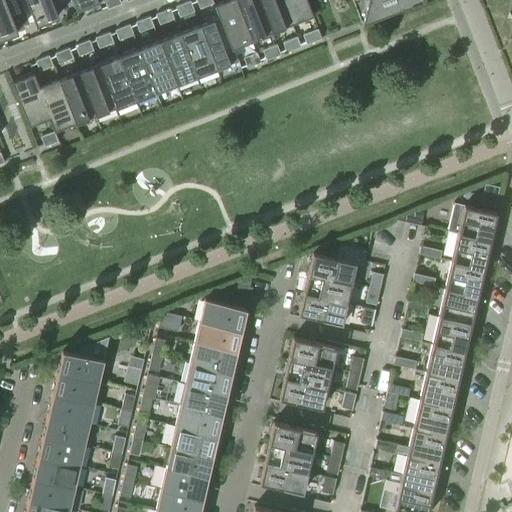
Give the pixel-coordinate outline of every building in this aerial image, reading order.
[(17,33),(18,32),(13,19),(25,13),(22,4),(20,0),(0,0),(0,36),(16,31),(17,33)] [(57,17),(59,17),(52,0),(26,0),(36,25),(38,25),(37,22),(56,15),(57,17)] [(73,0),(77,10),(78,9),(77,7),(94,0),(96,0),(97,2),(99,1),(98,0),(73,0)] [(105,0),(109,9),(122,4),(120,0),(105,0)] [(197,0),(201,9),(214,4),(215,3),(213,0),(197,0)] [(232,45),(233,45),(251,37),(252,40),(253,40),(237,0),(230,0),(217,5),(216,3),(215,3),(214,4),(220,19),(221,18),(232,45)] [(237,0),(253,40),(253,39),(252,37),(271,30),(272,32),(273,32),(260,0),(237,0)] [(260,0),(273,32),(273,31),(273,29),(292,22),(292,24),(293,24),(283,0),(260,0)] [(283,0),(293,24),(294,24),(293,21),(312,14),(313,16),(314,16),(308,0),(283,0)] [(367,0),(362,23),(422,0),(367,0)] [(177,6),(181,17),(195,11),(191,1),(177,6)] [(156,14),(160,24),(175,19),(171,8),(156,14)] [(136,22),(140,32),(155,27),(151,16),(136,22)] [(200,24),(217,68),(218,68),(217,66),(236,58),(237,61),(239,60),(233,45),(232,45),(221,18),(220,19),(202,26),(201,24),(200,24)] [(116,30),(120,40),(134,35),(130,24),(116,30)] [(180,32),(197,76),(198,76),(197,73),(216,66),(217,68),(200,24),(199,24),(200,26),(181,34),(181,31),(180,32)] [(304,35),(308,45),(323,39),(319,29),(304,35)] [(96,38),(100,48),(114,42),(110,32),(96,38)] [(160,39),(177,84),(178,84),(177,81),(196,74),(197,76),(180,32),(179,32),(180,34),(161,42),(160,39)] [(283,42),(287,53),(302,47),(298,37),(283,42)] [(140,47),(157,92),(157,89),(176,82),(176,84),(177,84),(160,39),(159,40),(160,42),(141,49),(140,47)] [(75,46),(79,56),(94,50),(90,40),(75,46)] [(263,50),(267,61),(282,55),(278,45),(263,50)] [(119,55),(136,100),(137,100),(136,97),(155,90),(156,92),(157,92),(140,47),(139,48),(139,50),(120,57),(120,55),(119,55)] [(55,53),(59,64),(74,58),(70,48),(55,53)] [(244,58),(248,68),(262,63),(258,52),(244,58)] [(99,63),(116,108),(117,107),(116,105),(135,98),(136,100),(119,55),(118,55),(119,58),(100,65),(99,63)] [(36,61),(40,71),(54,66),(50,56),(36,61)] [(79,71),(96,115),(97,115),(96,113),(115,105),(116,108),(99,63),(98,63),(99,66),(80,73),(79,71)] [(59,79),(76,123),(76,121),(95,113),(95,116),(96,115),(79,71),(78,71),(79,74),(60,81),(59,79)] [(30,123),(49,116),(50,116),(39,89),(40,89),(34,73),(33,74),(34,76),(15,84),(14,81),(12,82),(29,126),(31,126),(30,123)] [(49,116),(55,132),(56,131),(55,129),(74,121),(75,124),(76,123),(59,79),(58,79),(59,81),(40,89),(39,89),(50,116),(49,116)] [(56,131),(55,132),(41,137),(45,147),(60,142),(56,131)] [(459,233),(459,234),(491,241),(497,213),(454,203),(447,231),(459,233)] [(397,221),(422,227),(425,214),(418,212),(397,220),(397,221)] [(459,234),(452,262),(484,269),(491,241),(459,234)] [(420,254),(441,260),(443,252),(422,247),(420,254)] [(314,253),(309,274),(352,284),(353,282),(359,283),(363,265),(314,253)] [(452,262),(446,289),(478,297),(484,269),(452,262)] [(374,273),(370,288),(381,291),(384,275),(374,273)] [(238,284),(250,287),(253,274),(237,280),(238,284)] [(309,274),(304,294),(347,304),(352,284),(309,274)] [(413,282),(434,287),(436,279),(415,274),(413,282)] [(381,291),(370,288),(366,303),(377,306),(381,291)] [(446,289),(439,317),(472,325),(478,297),(446,289)] [(347,304),(304,294),(300,314),(343,324),(347,304)] [(188,335),(196,337),(204,299),(197,297),(188,335)] [(206,299),(201,321),(242,330),(247,308),(206,299)] [(407,310),(428,315),(430,307),(409,302),(407,310)] [(362,323),(373,326),(376,310),(365,308),(362,323)] [(163,312),(161,320),(181,324),(183,317),(163,312)] [(439,317),(433,345),(465,352),(472,325),(439,317)] [(181,324),(161,320),(159,327),(180,332),(181,324)] [(201,321),(196,341),(237,352),(242,330),(201,321)] [(401,337),(422,342),(424,334),(402,329),(401,337)] [(63,350),(58,372),(100,382),(105,360),(110,336),(84,348),(82,355),(63,350)] [(294,338),(289,358),(332,368),(337,348),(294,338)] [(157,339),(153,354),(163,356),(167,341),(157,339)] [(196,341),(191,362),(233,373),(237,352),(196,341)] [(433,345),(427,372),(459,380),(465,352),(433,345)] [(163,356),(153,354),(150,370),(160,372),(163,356)] [(354,357),(350,372),(361,375),(365,360),(354,357)] [(394,365),(415,370),(417,362),(396,357),(394,365)] [(289,358),(285,378),(328,388),(332,368),(289,358)] [(191,362),(186,383),(228,394),(233,373),(191,362)] [(124,380),(138,384),(142,368),(128,364),(124,380)] [(58,372),(54,393),(95,403),(100,382),(58,372)] [(361,375),(350,372),(347,388),(358,390),(361,375)] [(427,372),(420,400),(453,407),(459,380),(427,372)] [(328,388),(285,378),(280,399),(323,409),(328,388)] [(147,381),(144,396),(154,398),(157,383),(147,381)] [(186,383),(181,404),(223,415),(228,394),(186,383)] [(388,393),(409,398),(411,390),(390,385),(388,393)] [(342,408),(353,410),(357,395),(346,392),(342,408)] [(54,393),(49,414),(90,424),(95,403),(54,393)] [(126,394),(123,409),(133,412),(136,396),(126,394)] [(154,398),(144,396),(140,412),(150,414),(154,398)] [(420,400),(414,428),(446,435),(453,407),(420,400)] [(181,404),(176,425),(218,436),(223,415),(181,404)] [(133,412),(123,409),(119,425),(129,427),(133,412)] [(381,420),(403,425),(404,417),(383,412),(381,420)] [(49,414),(44,435),(86,445),(90,424),(49,414)] [(275,422),(270,443),(313,453),(318,432),(275,422)] [(138,423),(134,438),(144,441),(148,425),(138,423)] [(176,425),(172,446),(213,457),(218,436),(176,425)] [(414,428),(409,448),(377,440),(375,448),(407,455),(440,463),(446,435),(414,428)] [(44,435),(39,456),(81,466),(86,445),(44,435)] [(117,436),(113,451),(123,454),(127,438),(117,436)] [(144,441),(134,438),(130,454),(140,456),(144,441)] [(335,442),(331,457),(342,459),(345,444),(335,442)] [(270,443),(265,463),(308,473),(313,453),(270,443)] [(172,446),(167,468),(208,478),(213,457),(172,446)] [(123,454),(113,451),(109,467),(120,469),(123,454)] [(370,468),(369,475),(401,483),(433,490),(440,463),(407,455),(403,475),(370,468)] [(39,456),(34,477),(76,487),(81,466),(39,456)] [(342,459),(331,457),(327,472),(338,475),(342,459)] [(308,473),(265,463),(261,483),(304,493),(308,473)] [(128,465),(124,480),(134,482),(138,467),(128,465)] [(167,468),(162,489),(203,499),(208,478),(167,468)] [(34,477),(29,498),(71,508),(76,487),(34,477)] [(323,492),(334,495),(337,479),(326,477),(323,492)] [(107,478),(103,493),(113,496),(117,480),(107,478)] [(134,482),(124,480),(121,496),(131,498),(134,482)] [(394,511),(396,511),(428,511),(433,490),(401,483),(394,511)] [(162,489),(157,510),(166,511),(200,511),(203,499),(162,489)] [(113,496),(103,493),(100,509),(110,511),(113,496)] [(29,498),(26,511),(70,511),(71,508),(29,498)]
